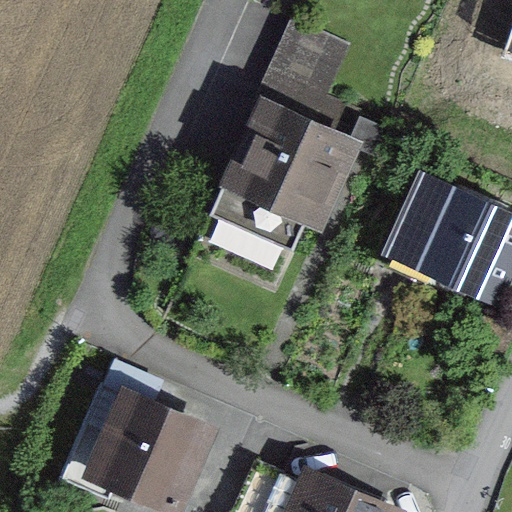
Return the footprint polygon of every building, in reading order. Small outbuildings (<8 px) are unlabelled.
[(263,100),(321,126),(354,52),(288,23),(251,106),(259,110),(263,100)] [(263,100),(259,110),(250,132),(224,190),(333,239),(373,149),(321,126),(263,100)] [(511,312),(511,210),(422,174),(385,264),(447,289),(511,315),(511,312)] [(120,390),(80,484),(144,511),(193,511),(226,435),(177,414),(120,390)] [(404,511),(357,492),(301,469),(282,511),(404,511)]
